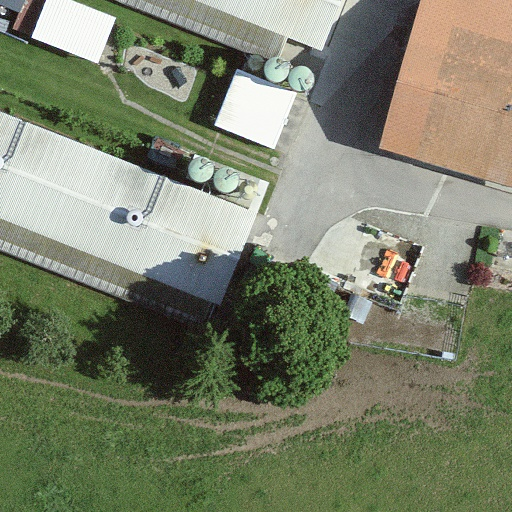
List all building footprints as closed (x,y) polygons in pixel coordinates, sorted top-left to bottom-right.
[(81,0),(47,0),(34,36),(101,60),(118,13),(81,0)] [(119,0),(314,77),(344,0),(119,0)] [(413,0),(373,157),(511,192),(511,6),(488,0),(413,0)] [(277,146),(301,85),(238,61),(215,123),(277,146)] [(0,249),(212,333),(256,221),(0,120),(0,249)] [(321,282),(357,296),(370,261),(335,247),(321,282)]
